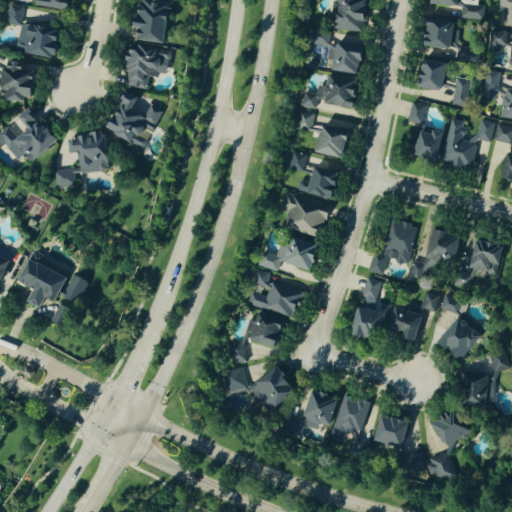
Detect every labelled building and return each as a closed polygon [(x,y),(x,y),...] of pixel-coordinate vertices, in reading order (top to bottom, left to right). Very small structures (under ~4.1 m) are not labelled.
[(63,10),(64,0),(63,0),(62,0),(29,0),(29,7),(63,10)] [(160,44),(165,4),(136,0),(130,0),(125,39),(160,44)] [(362,0),(334,0),(331,0),(331,32),(357,31),(357,24),(363,24),(362,0)] [(483,21),(484,7),(475,7),(476,0),(467,0),(424,0),(424,6),(459,7),(459,20),(483,21)] [(18,27),(20,7),(7,5),(4,25),(18,27)] [(449,22),(421,17),(416,46),(444,51),(449,22)] [(21,53),(49,60),(56,33),(19,24),(13,47),(22,49),(21,53)] [(511,34),(490,31),(487,53),(507,56),(505,71),(511,72),(511,39),(511,34)] [(353,75),(358,41),(310,35),(309,47),(325,49),(324,62),(328,63),(327,72),(353,75)] [(145,90),(146,75),(164,77),(166,50),(122,45),(119,71),(124,71),(123,87),(145,90)] [(441,64),(415,60),(411,88),(436,92),(441,64)] [(0,89),(1,90),(1,100),(27,102),(28,64),(0,62),(0,89)] [(496,119),(511,120),(511,91),(497,90),(498,73),(484,72),(481,99),(498,101),(496,119)] [(348,110),(352,81),(323,77),(322,88),(314,87),(313,95),(301,93),(299,109),(314,111),(315,105),(348,110)] [(451,106),(464,107),(465,82),(452,81),(451,106)] [(160,111),(147,106),(143,116),(131,111),(136,99),(118,91),(101,132),(140,148),(144,138),(140,137),(143,129),(152,132),(160,111)] [(405,122),(420,125),(424,105),(409,103),(405,122)] [(51,142),(23,109),(12,118),(14,121),(0,132),(0,146),(2,146),(14,160),(20,155),(27,163),(51,142)] [(309,130),(311,114),(297,113),(295,129),(309,130)] [(469,172),(476,143),(488,145),(492,124),(478,121),(474,137),(461,134),(463,124),(450,121),(440,165),(469,172)] [(336,160),(344,133),(317,125),(309,153),(336,160)] [(508,144),(511,128),(495,125),(492,142),(508,144)] [(436,132),(414,128),(409,158),(431,162),(436,132)] [(77,175),(108,172),(104,133),(62,138),(64,154),(75,153),(77,175)] [(294,154),(289,168),(298,172),(304,158),(294,154)] [(304,184),(296,181),(293,192),(327,201),(334,175),(308,168),(304,184)] [(54,188),(74,188),(74,171),(53,171),(54,188)] [(327,206),(283,194),(279,208),(284,210),(280,228),(318,238),(327,206)] [(404,267),(416,229),(387,220),(375,258),(370,256),(365,271),(380,276),(385,262),(404,267)] [(455,237),(427,231),(420,264),(414,263),(412,277),(429,280),(432,263),(449,266),(455,237)] [(305,272),(312,245),(278,236),(273,256),(259,252),(255,267),(275,272),(277,265),(305,272)] [(500,248),(464,240),(453,287),(469,291),(473,274),(479,275),(479,274),(493,277),(500,248)] [(50,302),(61,277),(22,260),(12,283),(27,290),(22,303),(38,310),(43,300),(50,302)] [(291,316),(297,289),(267,284),(269,275),(254,272),(251,287),(265,290),(264,297),(248,294),(245,307),(291,316)] [(59,300),(75,307),(86,285),(70,277),(59,300)] [(373,306),(378,282),(363,279),(358,303),(373,306)] [(438,296),(423,293),(420,310),(435,313),(438,296)] [(438,308),(455,316),(460,302),(444,295),(438,308)] [(381,333),(409,343),(418,317),(390,307),(381,333)] [(361,340),(362,331),(374,334),(378,314),(349,309),(344,337),(361,340)] [(272,350),(280,323),(250,314),(242,341),(272,350)] [(454,364),(477,340),(455,318),(432,342),(454,364)] [(216,383),(227,398),(245,386),(263,413),(289,396),(269,367),(248,381),(239,367),(216,383)] [(481,407),(481,401),(489,401),(490,386),(482,385),(482,376),(455,374),(453,406),(481,407)] [(305,392),(295,422),(321,431),(331,401),(305,392)] [(328,439),(344,443),(348,430),(360,433),(368,404),(340,396),(328,439)] [(426,424),(437,447),(464,435),(453,412),(426,424)] [(402,424),(375,416),(368,442),(396,450),(402,424)] [(403,470),(421,466),(418,453),(400,458),(403,470)]
